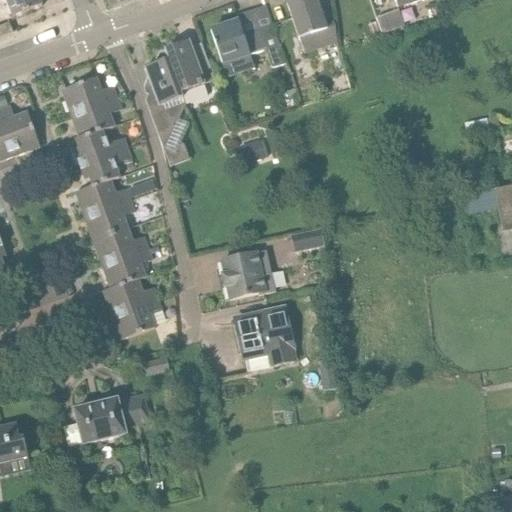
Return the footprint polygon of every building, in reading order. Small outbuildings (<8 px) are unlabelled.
[(42,7),(39,0),(4,0),(12,19),(42,7)] [(139,0),(108,0),(112,10),(139,0)] [(299,0),(290,0),(286,1),(298,41),(326,31),(320,14),(325,13),(323,7),(318,8),(314,0),(301,0),(300,0),(299,0)] [(421,0),(394,0),(398,8),(421,0)] [(404,26),(399,12),(376,19),(381,34),(404,26)] [(238,23),(210,32),(226,79),(254,69),(249,55),(265,50),(272,69),(284,65),(266,13),(265,13),(270,27),(242,36),(238,23)] [(0,25),(0,38),(13,33),(9,22),(0,25)] [(215,81),(201,45),(190,49),(174,44),(172,49),(163,52),(184,108),(185,105),(181,95),(206,85),(215,81)] [(184,108),(163,52),(159,53),(144,86),(150,89),(145,101),(169,167),(189,160),(184,145),(183,140),(189,125),(179,120),(184,108)] [(62,92),(71,117),(117,100),(112,88),(101,92),(96,79),(62,92)] [(75,141),(76,142),(102,132),(102,133),(114,129),(109,115),(121,111),(117,100),(71,117),(79,140),(75,141)] [(0,111),(0,115),(15,158),(40,149),(27,114),(14,119),(10,107),(0,111)] [(0,162),(15,158),(0,115),(0,162)] [(487,121),(465,125),(467,136),(489,132),(487,121)] [(80,167),(127,150),(124,140),(107,146),(102,133),(102,132),(76,142),(79,150),(74,152),(80,167)] [(259,141),(240,148),(246,165),(265,158),(259,141)] [(75,194),(76,196),(111,183),(119,180),(114,165),(123,162),(124,166),(132,163),(131,160),(127,150),(80,167),(85,182),(90,181),(92,188),(75,194)] [(140,186),(143,195),(155,191),(152,182),(140,186)] [(85,219),(131,202),(126,190),(115,194),(111,183),(76,196),(85,219)] [(511,187),(471,195),(474,210),(484,208),(485,211),(498,209),(503,234),(511,232),(511,187)] [(176,195),(178,204),(190,200),(187,191),(176,195)] [(85,219),(93,243),(128,230),(123,218),(135,213),(131,202),(85,219)] [(291,236),(295,254),(325,247),(322,229),(291,236)] [(133,243),(128,230),(93,243),(102,267),(148,250),(144,239),(133,243)] [(103,293),(146,278),(141,266),(152,261),(148,250),(102,267),(110,290),(103,293)] [(222,262),(225,276),(223,276),(225,288),(228,287),(231,301),(259,294),(259,296),(276,292),(272,273),(262,275),(257,254),(222,262)] [(103,293),(112,317),(158,301),(154,289),(143,293),(139,282),(146,279),(146,278),(103,293)] [(158,301),(112,317),(121,342),(155,329),(151,317),(162,313),(158,301)] [(244,359),(246,359),(271,353),(274,366),(295,361),(292,348),(295,348),(286,310),(235,322),(244,359)] [(110,351),(114,362),(124,359),(120,347),(110,351)] [(167,359),(137,363),(139,377),(169,372),(167,359)] [(320,366),(324,398),(327,418),(345,416),(341,389),(338,389),(334,364),(320,366)] [(117,402),(74,412),(78,426),(64,430),(68,448),(82,444),(83,447),(126,436),(124,429),(149,423),(143,397),(118,404),(117,402)] [(0,465),(28,459),(24,441),(20,442),(17,426),(1,430),(0,427),(0,465)] [(492,459),(501,459),(500,449),(491,450),(492,459)] [(511,491),(511,483),(501,484),(502,493),(511,491)]
